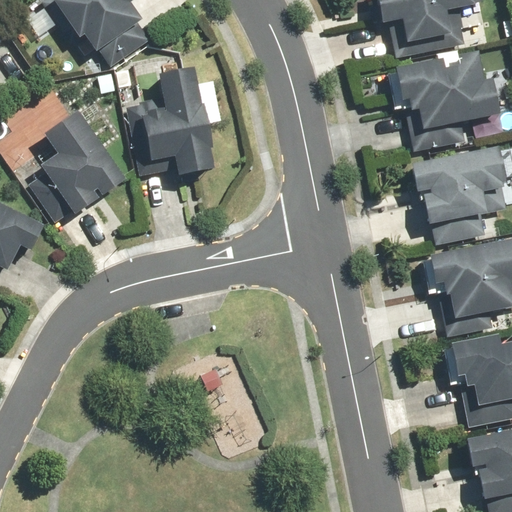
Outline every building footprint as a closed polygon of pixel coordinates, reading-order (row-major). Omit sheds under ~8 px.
[(52,0),(47,4),(22,20),(35,40),(61,23),(95,74),(144,41),(121,7),(132,0),(52,0)] [(455,12),(464,11),(462,0),(369,0),(373,24),(396,22),(399,48),(459,41),(455,12)] [(438,71),(436,63),(384,73),(392,115),(406,112),(413,153),(462,145),(459,125),(482,121),(491,119),(484,83),(475,84),(470,57),(451,60),(453,68),(438,71)] [(209,151),(203,127),(219,123),(210,82),(186,86),(183,72),(165,76),(170,102),(126,111),(138,166),(182,157),(187,177),(205,173),(200,153),(209,151)] [(73,116),(52,130),(64,147),(31,168),(64,216),(117,181),(73,116)] [(476,215),(501,210),(490,152),(405,169),(410,197),(414,196),(420,229),(429,227),(432,247),(481,237),(476,215)] [(0,211),(0,275),(0,276),(13,250),(23,255),(36,228),(0,211)] [(444,341),(489,333),(487,318),(507,315),(502,287),(511,284),(511,261),(508,241),(415,257),(423,300),(436,298),(444,341)] [(493,348),(491,339),(441,349),(449,388),(457,387),(458,392),(465,390),(470,416),(462,418),(464,429),(511,420),(511,335),(506,336),(508,345),(493,348)] [(486,511),(511,511),(511,431),(458,442),(465,472),(469,471),(476,505),(484,503),(486,511)]
